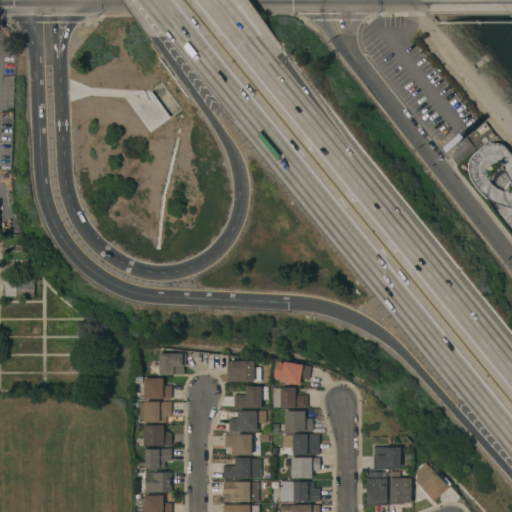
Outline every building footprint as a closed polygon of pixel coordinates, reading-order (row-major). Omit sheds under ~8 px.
[(33,279),(33,297),(4,297),(4,279),(33,279)] [(185,353),(185,366),(183,366),(183,369),(184,369),(184,374),(168,375),(168,374),(158,374),(158,373),(149,373),(149,361),(158,361),(158,353),(185,353)] [(227,381),(226,361),(253,361),(253,368),(260,368),(260,381),(227,381)] [(280,382),(280,378),(272,377),(275,361),(283,363),(283,361),(310,366),(308,379),(300,378),(299,385),(280,382)] [(162,378),(162,386),(171,386),(171,399),(143,399),(143,378),(162,378)] [(233,395),(245,395),(245,393),(245,386),(251,386),(268,386),(268,400),(260,400),(260,408),(233,408),(233,395)] [(272,388),(279,388),(279,387),(295,387),(295,395),(307,395),(307,407),(272,407),(272,388)] [(171,416),(166,416),(166,422),(139,422),(139,403),(144,403),(144,402),(171,402),(171,416)] [(265,423),(256,423),(256,431),(228,431),(228,418),(229,418),(229,410),(238,410),(238,411),(265,411),(265,423)] [(284,411),(304,411),(304,418),(312,418),(312,431),(303,432),(303,431),(284,431),(284,411)] [(142,425),(163,425),(163,432),(171,432),(171,445),(142,446),(142,425)] [(224,435),(251,434),(251,455),(238,455),(231,455),(231,447),(224,447),(224,435)] [(292,434),(319,434),(319,455),(292,455),(292,434)] [(400,468),(373,468),(373,455),(375,455),(375,452),(374,452),(374,447),(400,447),(400,468)] [(171,461),(164,461),(164,469),(139,468),(139,462),(144,462),(144,449),(158,449),(158,448),(171,449),(171,461)] [(222,465),(234,465),(234,458),(250,458),(250,459),(261,459),(261,468),(270,468),(270,477),(250,477),(250,478),(222,478),(222,465)] [(291,458),(319,458),(319,471),(311,471),(311,478),(291,478),(291,458)] [(425,463),(429,468),(430,467),(448,488),(432,501),(415,481),(416,480),(415,471),(425,463)] [(390,471),(400,471),(400,478),(411,478),(410,503),(403,503),(403,504),(401,503),(401,505),(390,505),(390,504),(389,504),(390,471)] [(171,492),(139,492),(139,483),(145,483),(145,472),(171,473),(171,492)] [(387,472),(387,479),(386,479),(386,505),(366,505),(366,493),(366,479),(365,479),(365,472),(387,472)] [(258,502),(249,502),(249,501),(229,501),(229,496),(222,496),(222,481),(234,481),(234,482),(258,482),(258,502)] [(280,481),(293,481),(293,482),(313,482),(313,488),(319,488),(319,501),(280,501),(280,481)] [(143,511),(143,495),(163,495),(163,503),(171,503),(171,511),(143,511)]
